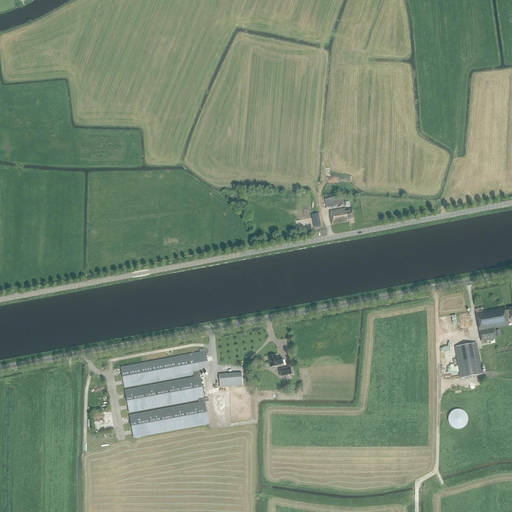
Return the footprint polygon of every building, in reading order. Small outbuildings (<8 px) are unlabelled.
[(326,207),(343,204),(341,195),(324,198),(326,207)] [(347,220),(354,219),(352,210),(345,211),(345,209),(330,211),(332,225),(347,222),(347,220)] [(509,319),(511,318),(511,308),(507,309),(507,310),(506,311),(505,308),(482,312),(481,308),(475,309),(481,342),(495,339),(493,328),(508,325),(507,318),(509,317),(509,319)] [(482,374),(476,343),(455,346),(461,378),(482,374)] [(193,377),(124,390),(128,413),(198,400),(198,402),(129,415),(133,438),(209,424),(199,374),(209,372),(205,352),(120,368),(124,388),(193,375),(193,377)] [(278,365),(283,364),(281,357),(276,358),(276,356),(268,357),(270,368),(278,366),(278,365)] [(279,370),(280,377),(291,375),(290,368),(279,370)] [(220,388),(242,386),(241,373),(219,375),(220,388)] [(448,416),(448,419),(448,422),(449,424),(451,427),(454,428),(456,429),(459,429),(462,428),(464,427),(466,424),(467,422),(468,419),(467,416),(466,414),(464,412),(462,410),(459,409),(456,409),(454,410),(451,412),(449,414),(448,416)]
